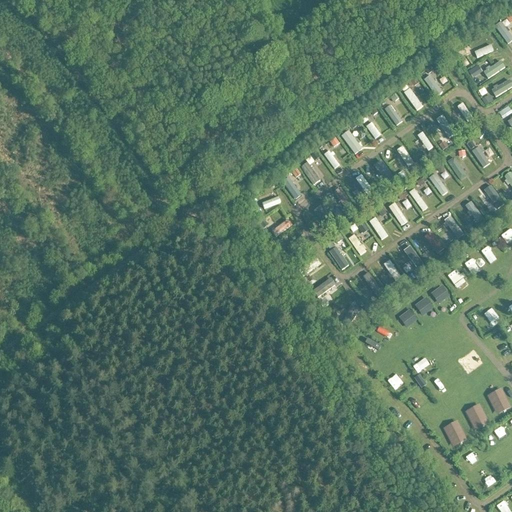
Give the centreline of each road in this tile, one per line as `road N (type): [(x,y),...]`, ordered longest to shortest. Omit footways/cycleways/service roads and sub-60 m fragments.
road 1 (track): [(509,163),(462,91),(294,210),(345,281)]
road 2 (track): [(511,167),(345,281),(361,304)]
